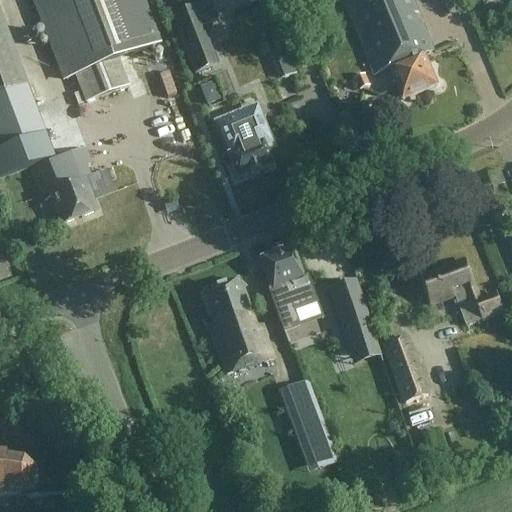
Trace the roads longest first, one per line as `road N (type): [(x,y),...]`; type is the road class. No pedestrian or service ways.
road 1 (tertiary): [(74,299),(438,153),(511,115)]
road 2 (unclassified): [(157,511),(74,299)]
